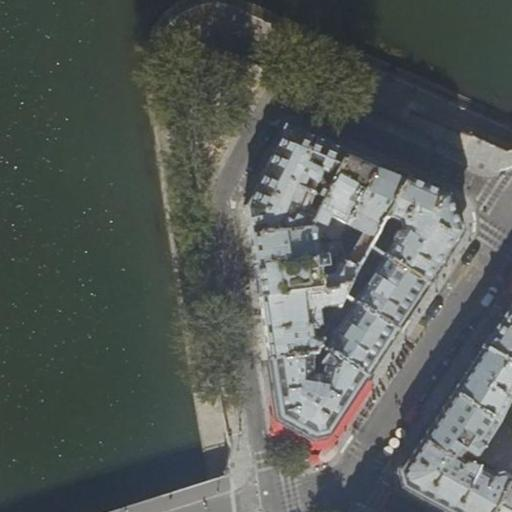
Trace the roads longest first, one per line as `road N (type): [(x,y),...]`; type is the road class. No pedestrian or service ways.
road 1 (residential): [(511,199),(280,101),(265,107),(220,208),(268,503)]
road 2 (residential): [(511,227),(351,480)]
